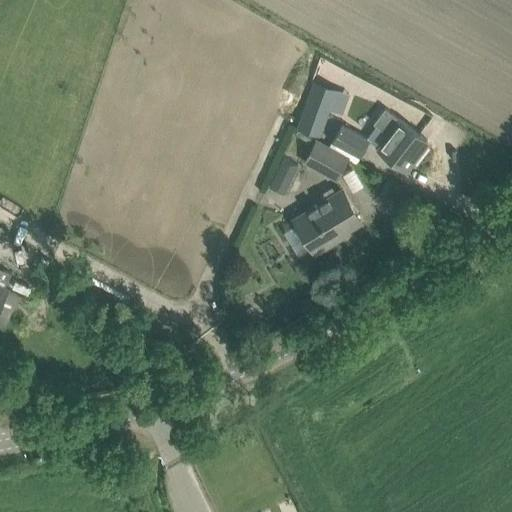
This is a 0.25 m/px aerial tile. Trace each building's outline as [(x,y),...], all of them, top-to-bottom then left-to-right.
[(193,290),(285,58),(210,29),(212,23),(153,0),(72,0),(45,69),(58,74),(50,93),(94,111),(75,158),(133,180),(150,138),(179,149),(133,266),(193,290)] [(228,0),(301,31),(314,0),(228,0)] [(320,135),(337,90),(314,82),(298,127),(320,135)] [(377,125),(367,137),(368,137),(370,139),(369,140),(369,141),(379,148),(405,168),(427,139),(385,107),(374,122),(377,125)] [(331,121),(322,136),(360,157),(369,141),(369,140),(370,139),(368,137),(367,137),(342,123),(340,126),(331,121)] [(50,191),(63,137),(54,135),(50,149),(40,146),(30,186),(50,191)] [(314,142),(303,160),(335,178),(348,156),(315,138),(314,142)] [(291,178),(298,166),(283,159),(277,171),(291,178)] [(294,218),(315,251),(340,236),(338,233),(361,219),(343,188),(294,218)] [(0,284),(0,321),(5,323),(18,294),(6,289),(7,288),(0,284)]
